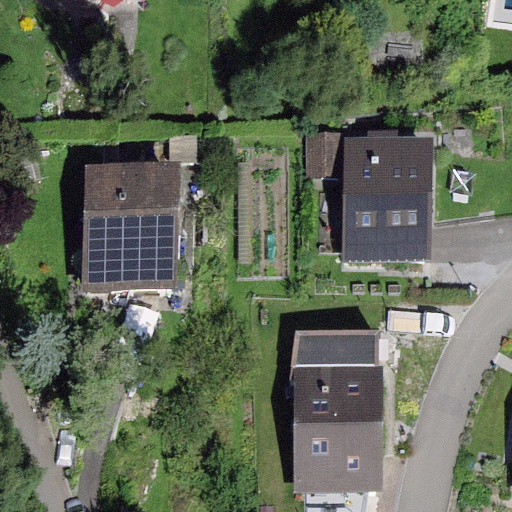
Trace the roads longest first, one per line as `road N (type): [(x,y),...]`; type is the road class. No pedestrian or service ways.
road 1 (residential): [(511,306),(476,336),(422,511)]
road 2 (residential): [(51,511),(0,366)]
